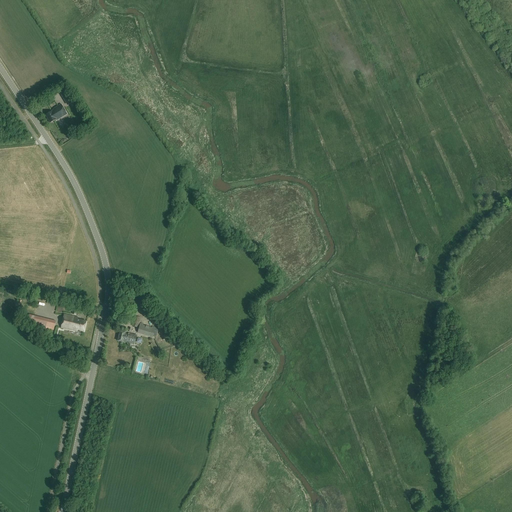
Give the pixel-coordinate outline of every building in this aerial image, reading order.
[(51,111),(46,115),(50,123),(56,119),(57,120),(67,114),(61,104),(51,111)] [(64,314),(61,328),(77,331),(78,330),(84,331),(86,321),(78,319),(78,318),(64,314)] [(141,318),(139,317),(135,316),(132,326),(138,328),(141,318)] [(56,321),(48,319),(45,330),(50,331),(51,329),(54,330),(56,321)] [(140,324),(139,327),(138,331),(153,335),(155,328),(153,327),(152,330),(142,327),(143,324),(140,324)] [(118,341),(123,342),(134,344),(136,335),(132,334),(131,335),(125,334),(125,332),(120,331),(119,335),(120,336),(119,337),(119,336),(119,337),(118,341)]
